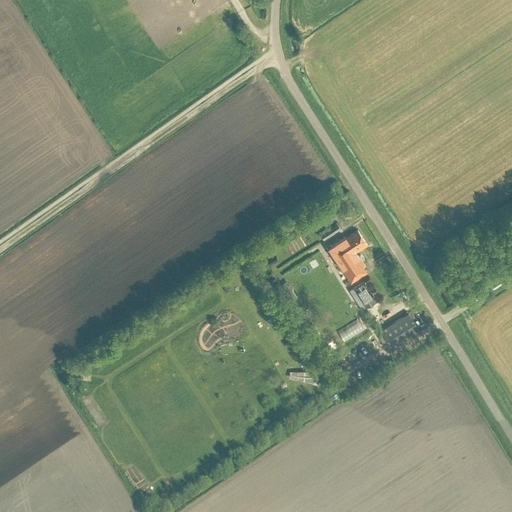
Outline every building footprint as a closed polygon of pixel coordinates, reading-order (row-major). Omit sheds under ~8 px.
[(337,223),(320,234),(324,239),(340,229),(337,223)] [(345,236),(328,247),(350,281),(365,271),(361,265),(363,263),(355,251),(366,244),(357,230),(346,237),(345,236)] [(276,257),(269,261),(272,265),(279,261),(276,257)] [(219,283),(224,291),(230,288),(224,280),(219,283)] [(363,281),(354,288),(365,306),(375,300),(363,281)] [(263,296),(257,302),(261,305),(267,299),(263,296)] [(268,323),(278,316),(272,307),(262,314),(268,323)] [(408,312),(381,330),(391,346),(418,329),(408,312)] [(277,334),(286,328),(283,323),(274,329),(277,334)] [(288,378),(318,383),(319,377),(316,372),(311,371),(302,371),(289,371),(288,378)] [(309,412),(319,407),(314,398),(304,404),(309,412)]
